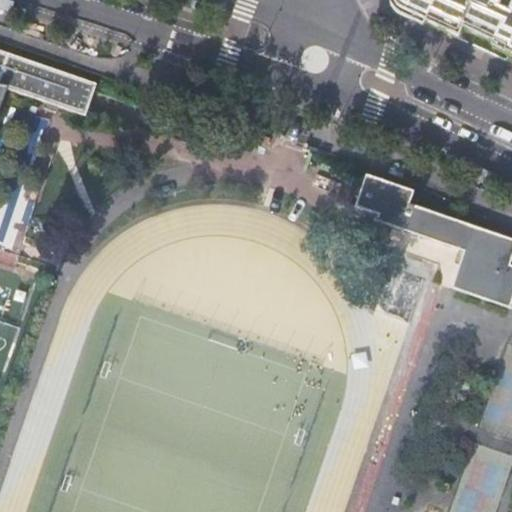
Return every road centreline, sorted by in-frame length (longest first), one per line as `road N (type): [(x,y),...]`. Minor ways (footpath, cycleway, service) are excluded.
road 1 (tertiary): [(45,0),(294,79)]
road 2 (tertiary): [(294,79),(511,173)]
road 3 (tertiary): [(511,118),(310,24)]
